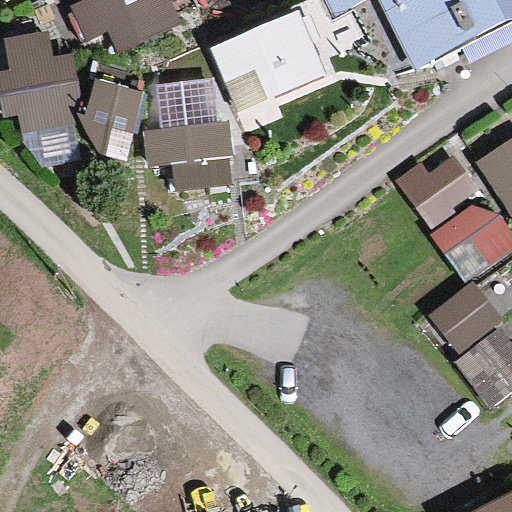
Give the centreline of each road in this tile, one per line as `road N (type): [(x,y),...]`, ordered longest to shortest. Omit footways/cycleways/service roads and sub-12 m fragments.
road 1 (residential): [(0,188),(319,511)]
road 2 (track): [(128,318),(88,364),(3,511)]
